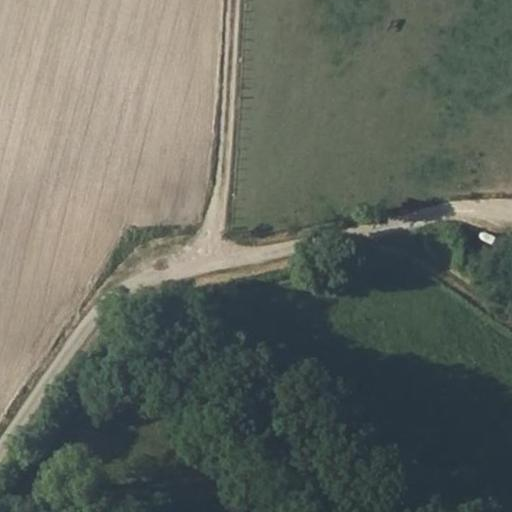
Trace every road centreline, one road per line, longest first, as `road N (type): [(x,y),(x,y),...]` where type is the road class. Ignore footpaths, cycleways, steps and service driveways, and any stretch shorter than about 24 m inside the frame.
road 1 (unclassified): [(0,449),(119,291),(170,270),(381,229)]
road 2 (track): [(234,0),(217,259)]
